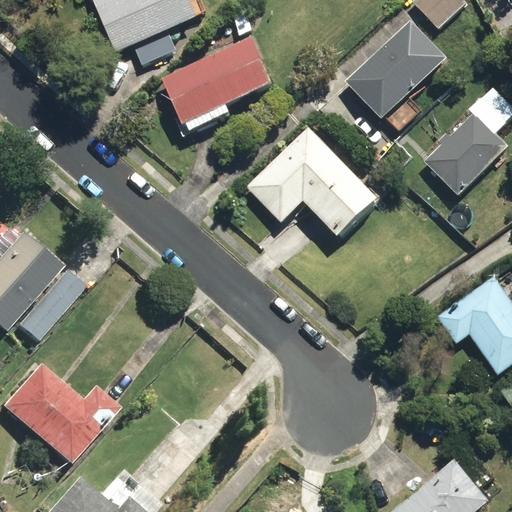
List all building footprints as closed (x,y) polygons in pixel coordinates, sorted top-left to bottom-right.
[(97,0),(119,50),(208,11),(202,0),(97,0)] [(420,0),(416,4),(441,32),(470,6),(464,0),(420,0)] [(446,59),(412,23),(345,83),(379,120),(446,59)] [(269,81),(253,40),(160,75),(175,116),(269,81)] [(426,162),(458,192),(505,147),(473,117),(426,162)] [(279,218),(296,202),(341,243),(381,199),(310,131),(296,144),(250,187),(279,218)] [(21,241),(0,261),(0,336),(56,276),(21,241)] [(16,325),(35,341),(84,289),(63,273),(16,325)] [(475,337),(497,374),(511,364),(511,300),(495,274),(456,298),(432,313),(458,349),(475,337)] [(0,410),(0,412),(65,464),(103,416),(37,364),(0,410)] [(511,382),(496,394),(511,416),(511,382)] [(396,511),(480,511),(491,503),(457,462),(396,511)] [(111,511),(79,479),(44,511),(111,511)]
